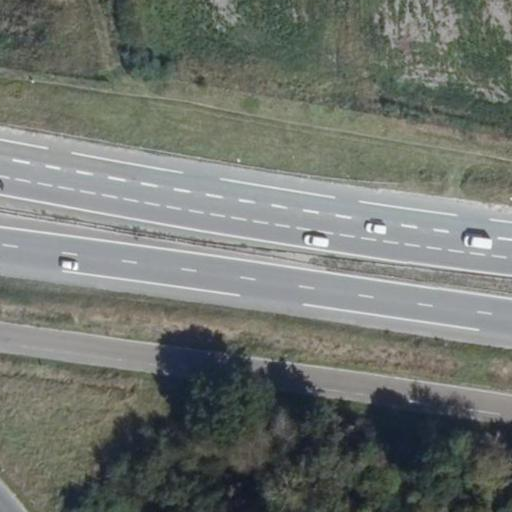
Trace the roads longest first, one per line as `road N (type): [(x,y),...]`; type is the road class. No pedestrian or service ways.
road 1 (trunk): [(511,254),(0,173)]
road 2 (trunk): [(0,332),(511,405)]
road 3 (trunk): [(0,252),(511,318)]
